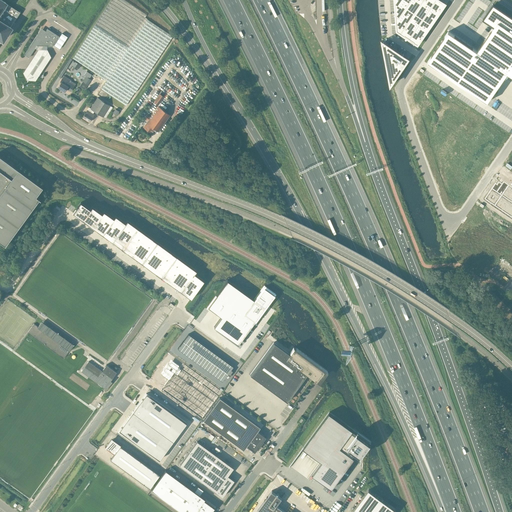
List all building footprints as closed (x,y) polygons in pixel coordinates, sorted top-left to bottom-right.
[(11,27),(9,26),(18,12),(5,3),(6,2),(2,0),(0,0),(0,39),(1,38),(3,39),(11,27)] [(110,0),(73,59),(106,81),(101,88),(126,105),(172,35),(145,17),(147,14),(124,0),(110,0)] [(394,0),(396,21),(406,7),(410,0),(394,0)] [(410,0),(406,7),(414,13),(422,0),(410,0)] [(422,0),(414,13),(423,19),(435,0),(422,0)] [(439,0),(435,0),(423,19),(431,25),(445,4),(439,0)] [(448,31),(428,61),(487,102),(507,72),(511,75),(511,16),(493,4),(483,18),(494,26),(477,51),(448,31)] [(406,7),(396,21),(397,31),(401,33),(414,13),(406,7)] [(414,13),(401,33),(409,39),(423,19),(414,13)] [(423,19),(409,39),(418,45),(431,25),(423,19)] [(37,34),(24,54),(27,56),(29,57),(36,45),(52,46),(59,36),(47,28),(42,36),(37,34)] [(403,55),(383,41),(391,84),(407,60),(402,56),(403,55)] [(28,67),(25,73),(28,79),(37,81),(41,74),(52,57),(48,50),(48,49),(49,47),(37,46),(36,48),(38,50),(39,51),(28,67)] [(61,82),(58,87),(64,91),(66,89),(70,91),(75,84),(71,81),(70,83),(63,78),(60,82),(61,82)] [(160,94),(154,102),(158,105),(163,97),(160,94)] [(90,108),(89,107),(82,117),(90,121),(94,114),(91,112),(92,109),(103,116),(110,105),(97,98),(90,108)] [(148,121),(143,127),(151,133),(155,129),(158,131),(170,115),(158,106),(150,117),(148,115),(145,119),(148,121)] [(17,169),(0,157),(0,240),(5,244),(39,198),(40,199),(36,195),(42,186),(18,168),(17,169)] [(495,183),(485,199),(511,217),(511,186),(504,181),(499,178),(495,183)] [(80,202),(73,213),(191,298),(204,280),(194,273),(196,270),(127,220),(125,223),(115,216),(113,218),(104,211),(102,214),(92,206),(90,209),(80,202)] [(224,285),(208,306),(221,316),(214,326),(238,344),(271,298),(273,295),(274,294),(264,286),(261,290),(260,291),(258,294),(254,300),(239,289),(232,283),(227,280),(226,282),(224,285)] [(34,323),(27,332),(28,333),(63,358),(67,353),(69,351),(69,350),(70,350),(38,327),(34,323)] [(188,334),(178,348),(222,381),(233,366),(232,366),(188,334)] [(251,373),(250,374),(262,383),(287,401),(289,397),(306,374),(307,373),(315,379),(316,379),(316,378),(319,374),(323,376),(326,371),(323,369),(306,356),(307,355),(301,351),(297,348),(296,349),(293,347),(289,352),(289,353),(276,344),(273,342),(273,343),(251,373)] [(163,371),(161,373),(169,379),(161,389),(201,419),(218,396),(178,367),(179,365),(171,359),(168,363),(163,369),(164,369),(163,371)] [(88,361),(81,371),(106,389),(112,381),(110,380),(116,372),(106,364),(102,371),(88,361)] [(146,393),(119,430),(159,459),(186,422),(146,393)] [(260,427),(219,397),(203,420),(243,449),(246,445),(254,451),(257,447),(258,447),(262,441),(261,441),(264,437),(257,431),(260,427)] [(332,488),(358,452),(361,455),(371,441),(358,431),(357,432),(329,412),(304,447),(321,460),(322,460),(323,461),(313,474),(332,488)] [(159,474),(120,445),(111,439),(106,447),(105,446),(105,447),(114,454),(110,459),(149,488),(159,474)] [(179,465),(222,496),(222,495),(227,488),(227,489),(228,488),(228,486),(229,486),(229,485),(231,484),(232,482),(231,482),(233,480),(227,476),(233,467),(197,441),(179,465)] [(203,500),(204,498),(165,470),(151,489),(182,511),(209,511),(213,507),(203,500)] [(389,504),(388,503),(387,503),(383,500),(382,499),(380,498),(378,496),(376,495),(375,494),(369,489),(366,493),(365,494),(364,496),(363,497),(362,498),(361,500),(359,503),(357,505),(356,507),(355,508),(353,510),(353,511),(352,511),(351,511),(392,511),(395,509),(389,504)] [(265,500),(258,510),(260,511),(286,511),(277,505),(282,498),(272,490),(267,497),(267,496),(267,497),(265,500),(264,500),(265,500)]
